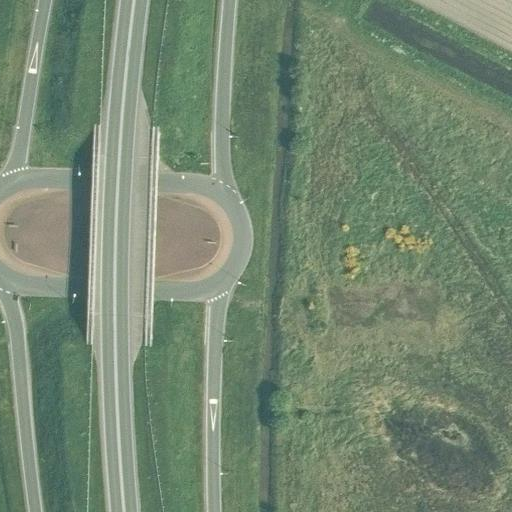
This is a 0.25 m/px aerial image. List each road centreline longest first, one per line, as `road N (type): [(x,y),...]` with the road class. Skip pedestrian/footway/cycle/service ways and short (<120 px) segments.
road 1 (trunk): [(123,511),(114,282),(133,0)]
road 2 (trunk): [(0,277),(16,330),(34,511)]
road 3 (trunk): [(214,511),(220,283)]
road 4 (primary): [(0,276),(40,287),(153,291),(220,283)]
road 5 (primary): [(227,201),(182,183),(9,185)]
road 6 (trunk): [(227,201),(221,149),(229,0)]
road 7 (trunk): [(45,0),(9,185)]
